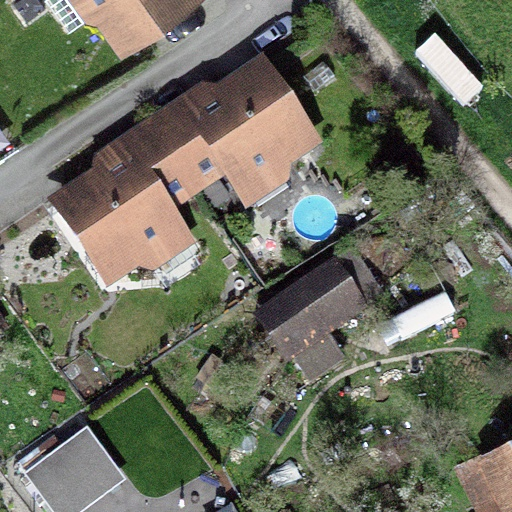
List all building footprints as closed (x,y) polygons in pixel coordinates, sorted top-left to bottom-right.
[(90,0),(122,42),(180,0),(90,0)] [(127,167),(126,165),(106,178),(58,210),(105,280),(171,236),(157,212),(190,191),(222,169),(238,190),(304,146),(258,76),(215,105),(190,122),(192,124),(159,145),(127,167)] [(258,315),(285,357),(353,314),(325,273),(258,315)] [(47,511),(85,511),(126,482),(87,430),(22,477),(47,511)] [(511,511),(511,459),(487,471),(482,458),(459,468),(477,511),(511,511)]
